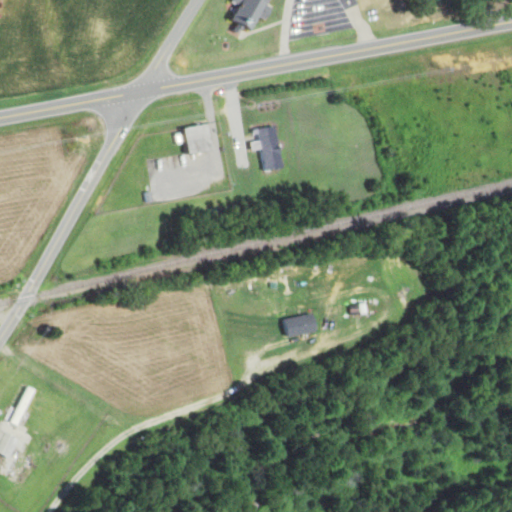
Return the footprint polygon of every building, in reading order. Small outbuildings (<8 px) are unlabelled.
[(230,0),(229,3),(234,5),(226,19),(245,30),(253,15),(259,19),(268,4),(265,1),(265,0),(230,0)] [(177,129),(182,155),(205,150),(200,124),(177,129)] [(277,169),(271,126),(254,129),(259,171),(277,169)] [(279,319),(283,337),(311,331),(307,313),(279,319)] [(0,421),(0,471),(17,479),(25,460),(18,457),(28,432),(21,429),(31,406),(38,409),(43,396),(15,385),(0,421)]
